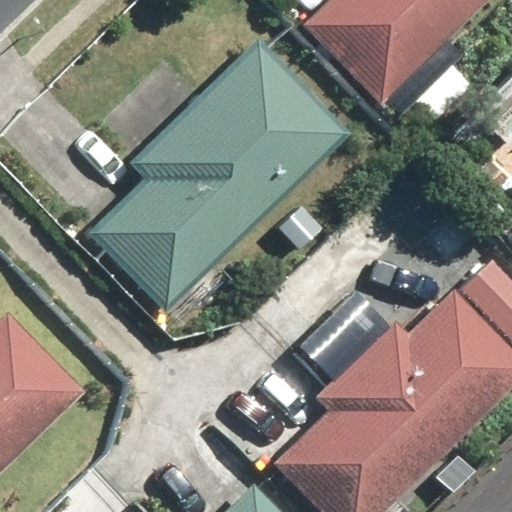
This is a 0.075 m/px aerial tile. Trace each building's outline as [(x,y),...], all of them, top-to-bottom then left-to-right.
[(326,0),(304,22),(371,92),(467,0),(326,0)] [(153,301),(329,133),(258,58),(82,226),(153,301)] [(404,232),(365,195),(254,311),(293,348),(404,232)] [(279,473),(316,511),(370,511),(511,377),(511,317),(479,283),(279,473)] [(0,455),(65,394),(0,326),(0,455)] [(219,511),(258,511),(240,492),(219,511)]
